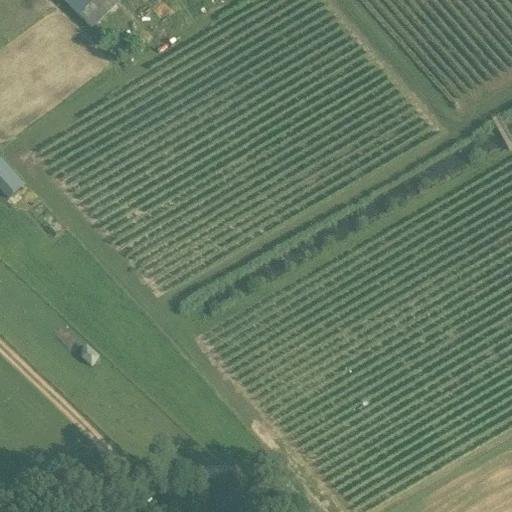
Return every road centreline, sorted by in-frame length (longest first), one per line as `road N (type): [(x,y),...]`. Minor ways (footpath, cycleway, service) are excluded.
road 1 (track): [(0,348),(131,476),(276,480),(290,484),(309,511)]
road 2 (track): [(0,510),(131,476)]
